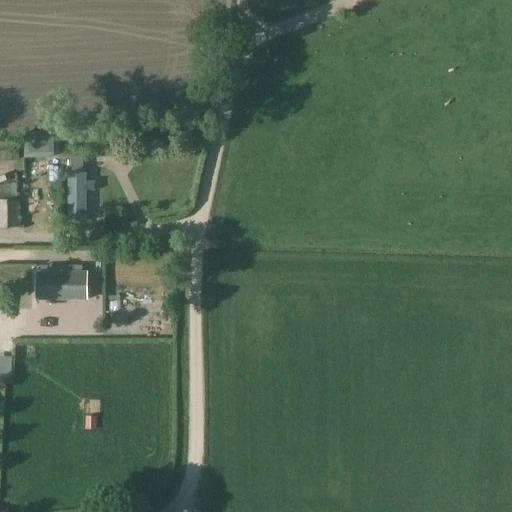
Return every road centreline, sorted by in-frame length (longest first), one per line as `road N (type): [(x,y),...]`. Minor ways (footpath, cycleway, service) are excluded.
road 1 (track): [(191,444),(194,222),(238,39)]
road 2 (track): [(238,39),(357,0)]
